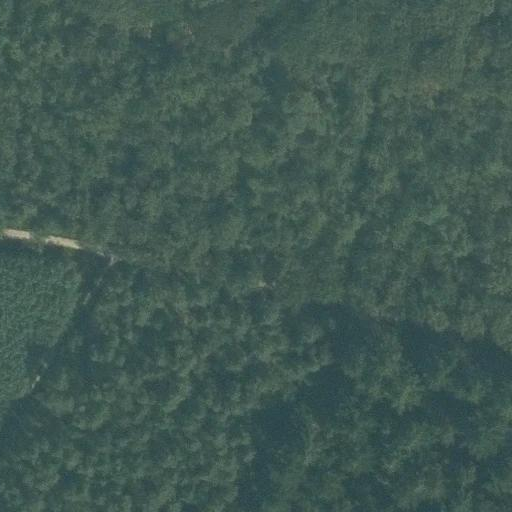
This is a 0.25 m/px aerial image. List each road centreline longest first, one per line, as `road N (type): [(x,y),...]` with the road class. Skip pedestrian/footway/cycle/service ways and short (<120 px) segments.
road 1 (track): [(511,354),(114,269)]
road 2 (track): [(0,442),(114,269)]
